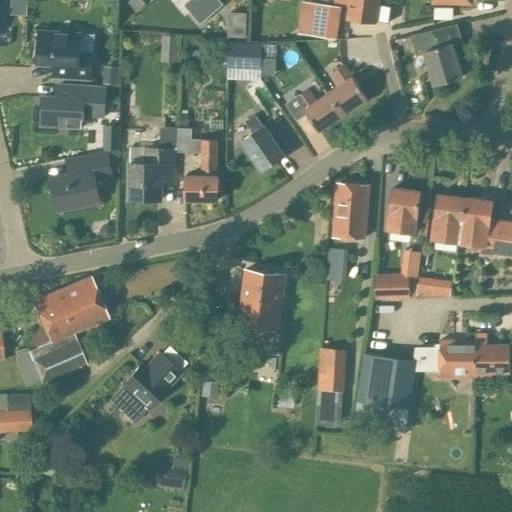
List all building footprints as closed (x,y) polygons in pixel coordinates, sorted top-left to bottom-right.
[(15,0),(15,12),(30,13),(30,0),(15,0)] [(188,0),(184,4),(200,24),(224,4),(220,0),(188,0)] [(379,0),(335,0),(336,1),(349,3),(347,18),(376,22),(377,18),(379,18),(380,11),(378,10),(379,0)] [(317,35),(318,36),(334,38),(339,6),(321,3),(317,35)] [(243,31),(242,12),(227,13),(229,32),(243,31)] [(452,44),(462,40),(456,21),(412,34),(417,54),(425,51),(426,56),(436,85),(462,77),(452,44)] [(37,63),(54,64),(81,66),(80,79),(91,80),(93,55),(80,54),(81,33),(39,31),(37,63)] [(162,34),(162,48),(177,48),(177,34),(162,34)] [(309,62),(327,50),(318,36),(300,47),(309,62)] [(227,67),(261,68),(262,57),(276,58),(277,44),(262,43),(228,42),(227,67)] [(331,73),(340,85),(328,93),(343,115),(367,98),(353,77),(354,76),(345,63),(331,73)] [(109,64),(108,80),(124,80),(124,64),(109,64)] [(103,116),(105,88),(105,83),(84,81),(84,82),(84,86),(83,98),(56,97),(43,96),(41,125),(83,127),(83,115),(103,116)] [(297,120),(307,114),(319,131),(343,115),(328,93),(317,100),(309,88),(295,98),(294,97),(285,103),(297,120)] [(245,121),(253,133),(241,141),(262,170),(285,155),(264,125),(264,126),(256,114),(245,121)] [(120,125),(104,124),(103,148),(108,148),(108,151),(119,148),(120,125)] [(160,126),(159,148),(174,148),(178,148),(179,127),(160,126)] [(178,152),(191,152),(192,138),(192,127),(179,127),(178,148),(178,152)] [(201,138),(192,138),(191,152),(201,152),(201,175),(185,175),(185,200),(218,200),(218,175),(217,175),(218,139),(201,139),(201,138)] [(119,149),(119,148),(108,151),(89,154),(92,168),(51,176),(58,209),(99,200),(94,176),(113,172),(112,171),(118,171),(119,149)] [(146,163),(130,163),(129,199),(161,200),(161,171),(173,171),(174,148),(159,148),(146,148),(146,163)] [(338,182),(334,236),(364,238),(368,184),(338,182)] [(389,214),(390,214),(388,230),(415,233),(420,191),(393,187),(389,214)] [(435,220),(433,233),(432,240),(459,243),(465,197),(438,193),(435,220)] [(465,197),(459,243),(481,246),(480,255),(494,257),(495,255),(511,257),(511,220),(489,218),(491,200),(465,197)] [(382,231),(382,249),(405,249),(405,232),(382,231)] [(250,266),(250,270),(245,269),(239,325),(278,330),(285,274),(259,271),(259,268),(250,266)] [(374,274),(375,299),(410,298),(409,278),(409,273),(374,274)] [(49,342),(49,341),(28,350),(14,356),(26,387),(40,381),(41,383),(86,364),(77,339),(76,339),(73,332),(108,317),(90,276),(62,288),(70,306),(61,310),(65,320),(61,321),(67,334),(49,342)] [(409,278),(410,296),(416,296),(418,283),(418,279),(409,278)] [(416,296),(450,296),(453,282),(418,278),(418,279),(418,283),(416,296)] [(70,306),(62,288),(33,301),(50,341),(49,341),(49,342),(67,334),(61,321),(65,320),(61,310),(70,306)] [(466,347),(467,339),(440,339),(440,377),(476,377),(476,358),(462,357),(462,347),(466,347)] [(487,339),(467,339),(466,347),(462,347),(462,357),(476,358),(476,377),(492,377),(492,373),(510,373),(510,344),(487,344),(487,339)] [(121,384),(123,386),(111,399),(134,421),(146,408),(148,409),(167,389),(183,372),(180,369),(187,362),(169,345),(162,353),(159,350),(143,367),(140,364),(121,384)] [(320,347),(318,389),(344,390),(346,349),(320,347)] [(357,401),(358,401),(354,422),(405,430),(409,409),(416,361),(364,352),(357,401)] [(217,381),(202,380),(200,396),(215,397),(217,381)] [(32,430),(29,393),(7,395),(7,393),(0,393),(0,439),(4,440),(17,439),(17,435),(18,435),(17,431),(32,430)] [(52,434),(43,462),(56,467),(66,439),(52,434)] [(160,486),(183,489),(186,468),(163,465),(160,486)]
